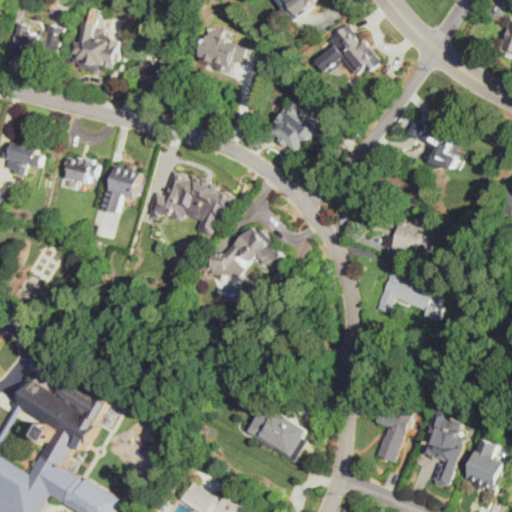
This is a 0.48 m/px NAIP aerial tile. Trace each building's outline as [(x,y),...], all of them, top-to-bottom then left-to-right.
[(325,0),(296,21),(280,0),(325,0)] [(12,7),(6,18),(0,15),(6,3),(12,7)] [(511,51),(503,49),(511,19),(511,51)] [(34,32),(44,34),(45,30),(52,32),(54,25),(71,29),(68,43),(66,42),(62,56),(55,54),(53,64),(24,57),(26,48),(17,45),(22,22),(35,25),(34,32)] [(358,37),(362,42),(366,38),(385,61),(373,72),(369,67),(360,75),(346,58),(330,72),(320,61),(338,45),(332,39),(350,24),(360,35),(358,37)] [(247,51),(253,54),(247,69),(224,59),(222,53),(209,58),(204,44),(226,34),(250,44),(247,51)] [(108,55),(105,70),(80,65),(84,49),(108,55)] [(169,68),(164,89),(138,83),(143,62),(169,68)] [(299,103),(309,111),(305,115),(314,123),(317,120),(319,121),(321,118),(332,127),(319,143),(316,140),(311,146),(308,144),(302,151),(293,144),(291,146),(283,139),(284,137),(276,130),(282,123),(279,121),(290,107),(293,110),(299,103)] [(453,151),(450,157),(438,151),(440,148),(422,138),(433,119),(461,135),(452,150),(453,151)] [(43,148),(42,153),(48,155),(46,165),(32,162),(29,174),(18,172),(18,169),(10,167),(12,160),(6,159),(8,146),(15,148),(17,141),(43,148)] [(88,158),(88,157),(99,160),(98,163),(104,165),(101,176),(94,175),(92,183),(70,176),(72,168),(68,166),(71,157),(80,159),(80,156),(88,158)] [(148,173),(142,198),(128,194),(123,213),(108,209),(114,185),(117,185),(121,167),(148,173)] [(6,204),(0,202),(0,189),(9,192),(6,204)] [(222,207),(217,220),(208,217),(205,223),(188,216),(191,210),(184,207),(188,199),(195,202),(197,196),(222,207)] [(443,233),(436,252),(422,247),(420,254),(396,245),(401,232),(408,234),(412,222),(443,233)] [(255,226),(269,240),(272,236),(277,241),(274,244),(282,251),(283,250),(290,257),(280,269),(279,269),(264,255),(250,269),(240,259),(232,267),(231,266),(229,269),(215,268),(216,252),(230,253),(240,243),(238,241),(248,230),(250,232),(255,226)] [(207,249),(199,260),(189,253),(197,242),(207,249)] [(451,266),(448,272),(440,269),(442,263),(451,266)] [(44,277),(37,288),(31,284),(37,273),(44,277)] [(394,275),(402,279),(403,276),(427,285),(430,278),(446,285),(443,292),(448,294),(444,303),(450,305),(444,321),(430,315),(432,309),(400,297),(394,312),(381,307),(394,275)] [(466,299),(465,304),(455,300),(457,296),(466,299)] [(474,312),(472,317),(464,314),(466,308),(474,312)] [(49,382),(52,379),(110,415),(93,443),(90,442),(85,450),(78,445),(65,466),(83,477),(67,503),(53,494),(42,511),(0,511),(0,453),(36,475),(55,443),(47,435),(54,425),(21,405),(33,384),(29,381),(34,373),(49,382)] [(252,429),(298,460),(312,439),(309,437),(315,429),(272,400),(252,429)] [(388,405),(401,411),(403,406),(419,413),(398,462),(382,454),(389,436),(391,436),(395,427),(381,421),(388,405)] [(443,405),(425,449),(449,458),(448,463),(444,461),(436,478),(451,484),(470,437),(462,434),(468,422),(453,415),(455,410),(443,405)] [(172,418),(170,424),(164,422),(166,416),(172,418)] [(486,435),(469,475),(499,489),(511,461),(497,455),(503,443),(486,435)] [(251,507),(247,511),(217,511),(230,493),(251,507)]
